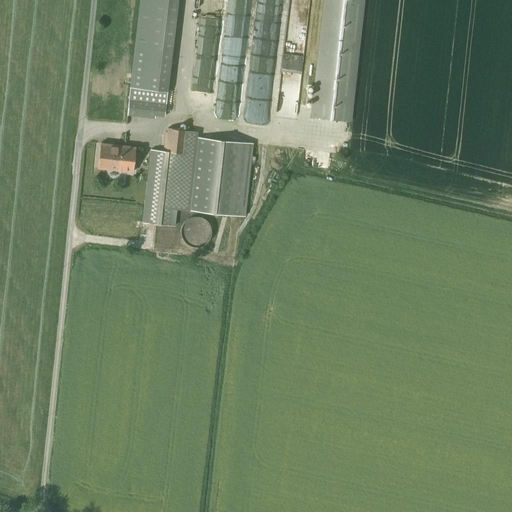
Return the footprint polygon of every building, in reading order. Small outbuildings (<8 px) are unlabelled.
[(177,0),(139,0),(135,47),(172,51),(177,0)] [(309,0),(287,0),(275,113),(297,115),(309,0)] [(362,0),(324,0),(312,117),(349,121),(362,0)] [(172,51),(135,47),(130,87),(167,91),(172,51)] [(257,70),(221,118),(232,127),(268,79),(257,70)] [(269,86),(240,126),(258,125),(276,100),(269,86)] [(157,96),(129,93),(127,115),(155,118),(155,115),(157,96)] [(166,97),(157,96),(155,115),(164,116),(166,97)] [(174,225),(176,210),(188,210),(244,216),(252,144),(196,138),(195,144),(186,143),(188,130),(167,128),(167,132),(165,132),(163,151),(150,150),(142,222),(174,225)] [(121,146),(100,143),(98,168),(118,170),(132,172),(135,147),(121,146)] [(210,237),(211,232),(210,226),(206,221),(201,218),(196,217),(190,218),(185,221),(182,226),(181,232),(182,238),(185,243),(190,246),(196,247),(202,246),(207,242),(210,237)]
